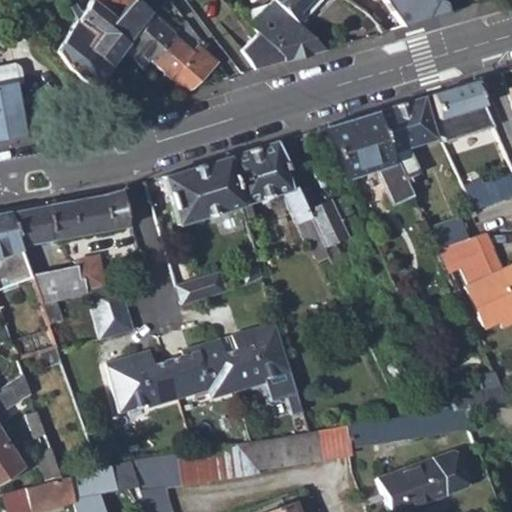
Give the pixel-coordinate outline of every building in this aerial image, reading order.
[(89,45),(111,66),(122,52),(129,44),(110,28),(116,20),(91,0),(76,20),(95,38),(89,45)] [(90,0),(91,0),(116,20),(130,0),(90,0)] [(110,28),(129,44),(150,13),(133,0),(130,0),(116,20),(110,28)] [(275,0),(294,18),(299,22),(320,0),(275,0)] [(149,60),(177,27),(175,24),(170,30),(156,17),(135,47),(144,54),(136,62),(141,68),(149,60)] [(149,60),(182,91),(189,89),(216,60),(197,45),(201,40),(185,18),(177,27),(149,60)] [(294,18),(262,40),(282,60),(320,48),(317,40),(299,22),(294,18)] [(53,51),(89,87),(111,66),(89,45),(95,38),(76,20),(53,51)] [(244,52),(254,68),(282,60),(262,40),(260,38),(244,52)] [(0,136),(17,134),(11,84),(19,82),(16,64),(11,61),(3,64),(1,45),(0,44),(0,136)] [(472,82),(429,95),(437,119),(444,144),(493,129),(472,82)] [(435,140),(422,97),(374,112),(393,153),(403,175),(416,169),(406,149),(435,140)] [(375,170),(391,204),(411,194),(403,175),(393,153),(374,112),(321,128),(346,180),(375,170)] [(297,226),(300,225),(312,219),(297,188),(291,191),(275,142),(224,157),(239,205),(244,221),(253,218),(248,203),(281,192),(297,226)] [(175,225),(226,209),(239,205),(224,157),(160,177),(175,225)] [(461,186),(473,212),(488,207),(475,179),(461,186)] [(312,219),(334,262),(342,258),(333,241),(346,235),(343,228),(355,222),(341,194),(315,203),(305,185),(297,188),(312,219)] [(53,241),(127,228),(126,222),(118,189),(46,204),(53,241)] [(8,212),(21,247),(53,241),(46,204),(8,212)] [(0,291),(33,278),(32,277),(21,247),(8,212),(0,213),(0,291)] [(334,262),(312,219),(300,225),(321,269),(334,262)] [(437,250),(463,241),(456,220),(427,229),(437,250)] [(511,266),(501,272),(483,234),(477,237),(463,241),(437,250),(447,274),(460,269),(468,287),(465,289),(483,330),(511,317),(511,266)] [(88,291),(119,286),(117,280),(105,284),(100,257),(79,261),(80,264),(84,279),(88,291)] [(262,276),(258,262),(257,260),(242,265),(248,283),(262,276)] [(80,264),(32,277),(33,278),(50,322),(65,317),(59,299),(88,291),(84,279),(80,264)] [(219,272),(176,286),(181,304),(225,290),(219,272)] [(134,327),(119,286),(88,291),(101,337),(134,327)] [(155,363),(144,359),(142,351),(109,361),(123,410),(151,403),(152,406),(213,388),(215,397),(271,381),(270,377),(279,375),(284,392),(299,387),(277,322),(243,332),(245,338),(239,349),(227,353),(222,338),(191,347),(193,352),(184,355),(155,363)] [(53,329),(17,343),(23,361),(44,353),(47,364),(63,357),(53,329)] [(239,349),(245,338),(243,332),(234,334),(239,349)] [(155,363),(151,349),(142,351),(144,359),(155,363)] [(451,392),(459,408),(504,401),(490,370),(477,373),(483,386),(451,392)] [(0,473),(17,463),(0,436),(0,408),(36,394),(29,376),(0,387),(0,473)] [(313,433),(318,459),(348,455),(347,448),(467,427),(459,408),(313,433)] [(51,433),(43,411),(25,418),(33,440),(51,433)] [(297,435),(304,461),(318,459),(313,433),(297,435)] [(281,438),(288,464),(304,461),(297,435),(281,438)] [(266,440),(271,467),(288,464),(281,438),(266,440)] [(250,443),(255,471),(271,467),(266,440),(250,443)] [(138,502),(140,511),(168,511),(161,489),(255,473),(255,471),(250,443),(125,462),(138,502)] [(33,454),(43,482),(68,476),(56,446),(33,454)] [(453,452),(375,481),(386,511),(405,511),(467,488),(469,482),(459,455),(453,452)] [(0,493),(0,494),(4,511),(23,511),(117,488),(123,506),(138,502),(125,462),(68,476),(43,482),(0,493)]
